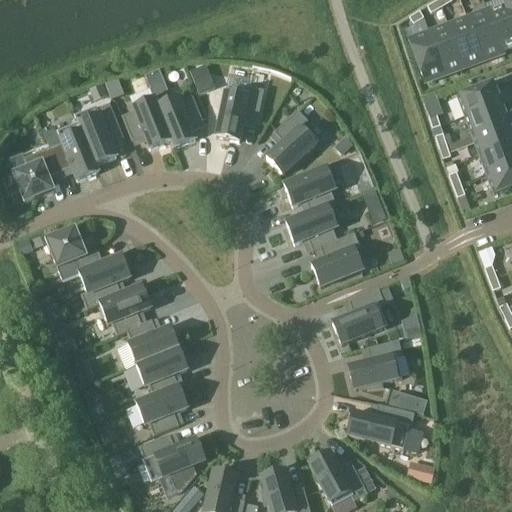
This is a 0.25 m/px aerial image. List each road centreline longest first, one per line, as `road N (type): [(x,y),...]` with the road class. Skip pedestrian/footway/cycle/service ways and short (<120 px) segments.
road 1 (residential): [(74,209),(135,229),(214,311),(224,342),(219,420),(227,442),(250,452),(300,446),(321,420),(328,390),(321,360),(293,321)]
road 2 (residential): [(293,321),(250,291),(242,204),(219,185),(143,181),(74,209)]
road 3 (residential): [(432,257),(336,0)]
road 4 (residential): [(71,511),(0,343)]
road 5 (residential): [(293,321),(432,257)]
